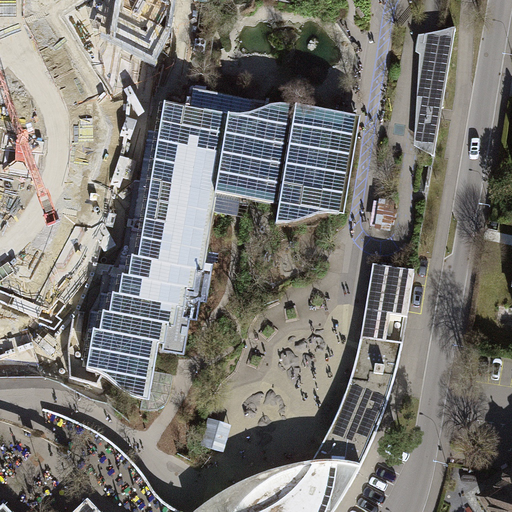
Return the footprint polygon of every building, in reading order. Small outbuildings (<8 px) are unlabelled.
[(120,0),(113,34),(155,57),(167,27),(172,0),(120,0)] [(432,158),(455,28),(417,36),(414,53),(418,56),(416,93),(413,147),(432,158)] [(327,216),(343,217),(358,126),(359,118),(269,103),(191,91),(188,109),(161,105),(157,134),(146,133),(137,191),(147,193),(136,259),(129,258),(126,277),(120,276),(117,296),(110,295),(107,314),(100,313),(97,333),(91,332),(84,372),(95,376),(103,380),(110,385),(120,393),(129,398),(140,401),(148,402),(152,373),(155,359),(157,345),(163,346),(166,327),(173,328),(176,309),(182,309),(186,290),(192,291),(195,272),(202,273),(212,214),(214,196),(239,200),(238,206),(242,207),(247,208),(248,201),(277,205),(274,226),(287,226),(296,225),(304,221),(315,217),(327,216)] [(395,203),(379,200),(375,230),(391,232),(395,203)] [(371,265),(364,312),(406,318),(413,272),(371,265)] [(364,312),(359,339),(402,346),(406,318),(364,312)] [(394,378),(402,346),(359,339),(351,372),(344,394),(324,439),(310,462),(333,463),(359,468),(370,446),(377,428),(387,402),(394,378)] [(230,426),(206,419),(199,446),(222,453),(230,426)] [(320,478),(333,463),(310,462),(286,468),(253,477),(250,478),(223,492),(195,511),(284,511),(286,511),(304,496),(314,484),(320,478)] [(332,511),(348,490),(359,468),(333,463),(320,478),(314,484),(304,496),(281,511),(178,511),(176,511),(332,511)] [(511,511),(511,478),(481,499),(489,511),(511,511)] [(11,511),(4,504),(0,507),(0,511),(99,511),(87,500),(74,511),(11,511)]
